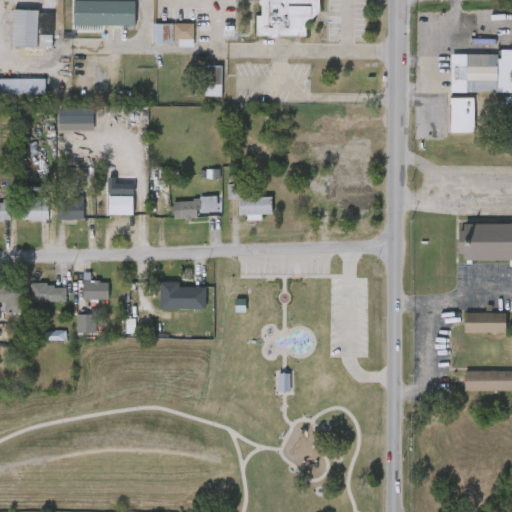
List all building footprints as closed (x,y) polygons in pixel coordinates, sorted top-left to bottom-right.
[(103,26),(103,32),(70,32),(70,0),(135,0),(135,26),(103,26)] [(305,22),(305,36),(255,36),(255,15),(261,15),(261,0),(319,0),(319,9),(305,22)] [(52,48),(12,47),(13,9),(38,10),(38,35),(52,35),(52,48)] [(153,43),(153,23),(171,23),(171,43),(153,43)] [(192,23),(192,40),(172,39),(173,23),(192,23)] [(465,90),(465,53),(497,53),(497,90),(465,90)] [(221,97),(221,66),(205,66),(205,97),(221,97)] [(45,95),(0,95),(0,79),(45,79),(45,95)] [(474,132),(449,132),(449,96),(474,96),(474,132)] [(59,132),(94,131),(93,108),(58,109),(59,132)] [(220,179),(220,170),(201,170),(201,179),(220,179)] [(116,184),(116,178),(109,177),(108,195),(133,195),(134,184),(116,184)] [(272,213),(261,213),(261,217),(238,217),(238,197),(227,198),(227,183),(239,183),(240,197),(271,196),(272,213)] [(132,195),(132,214),(108,214),(108,195),(132,195)] [(21,220),(20,199),(48,199),(48,220),(21,220)] [(81,200),(81,220),(57,220),(57,200),(81,200)] [(177,216),(177,200),(197,200),(197,216),(177,216)] [(0,220),(0,202),(9,202),(9,220),(0,220)] [(462,223),(511,223),(511,260),(461,260),(462,223)] [(108,299),(82,298),(83,280),(108,280),(108,299)] [(177,304),(177,298),(160,298),(160,280),(177,280),(177,286),(205,286),(205,304),(177,304)] [(0,302),(0,283),(24,284),(23,315),(2,315),(2,302),(0,302)] [(66,301),(40,301),(40,286),(66,286),(66,301)] [(505,332),(463,332),(463,311),(505,311),(505,332)] [(77,333),(77,313),(95,313),(95,333),(77,333)] [(511,389),(464,389),(464,370),(511,370),(511,389)] [(277,393),(290,392),(289,374),(276,374),(277,393)]
